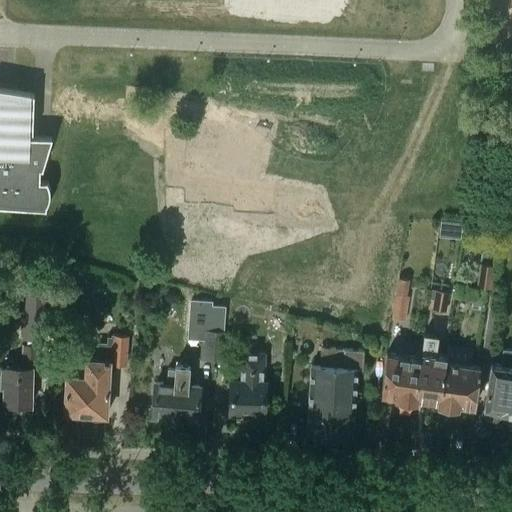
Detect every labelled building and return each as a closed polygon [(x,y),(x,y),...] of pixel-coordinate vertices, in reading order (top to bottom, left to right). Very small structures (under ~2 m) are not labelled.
[(0,204),(46,206),(46,204),(49,199),(50,194),(50,189),(48,183),(47,180),(45,181),(39,181),(40,168),(42,168),(52,137),(28,136),(29,132),(32,132),(34,94),(0,88),(0,204)] [(476,287),(488,288),(491,266),(479,264),(476,287)] [(398,279),(395,295),(406,297),(409,281),(398,279)] [(2,367),(1,387),(4,387),(3,404),(30,405),(31,376),(35,375),(36,346),(31,346),(32,340),(47,341),(48,286),(25,285),(24,340),(23,346),(22,367),(2,367)] [(448,292),(435,290),(431,310),(444,313),(448,292)] [(406,297),(395,295),(391,319),(404,321),(408,297),(406,297)] [(212,360),(214,331),(202,330),(200,359),(212,360)] [(227,331),(214,331),(212,360),(225,361),(227,331)] [(423,334),(419,357),(420,358),(414,397),(415,397),(439,400),(444,361),(444,355),(434,353),(436,336),(423,334)] [(97,343),(96,359),(79,358),(78,376),(66,376),(64,412),(87,414),(88,417),(92,421),(96,421),(99,420),(103,417),(103,415),(105,415),(108,365),(124,366),(126,336),(110,335),(110,337),(106,337),(105,343),(97,343)] [(321,348),(319,366),(311,365),(306,435),(351,438),(356,369),(362,369),(363,350),(321,348)] [(490,363),(483,409),(483,414),(487,419),(494,420),(500,416),(500,411),(511,413),(511,350),(503,349),(500,365),(490,363)] [(456,404),(457,402),(474,405),(479,365),(469,364),(471,352),(458,351),(456,362),(444,361),(439,400),(438,402),(456,404)] [(420,358),(419,357),(386,353),(381,393),(397,395),(396,402),(398,406),(410,408),(414,405),(415,397),(414,397),(420,358)] [(242,355),(241,381),(230,381),(229,411),(263,413),(264,382),(260,382),(260,369),(258,369),(259,355),(242,355)] [(168,380),(168,384),(154,383),(152,417),(196,420),(199,386),(188,386),(189,367),(174,366),(173,380),(168,380)]
